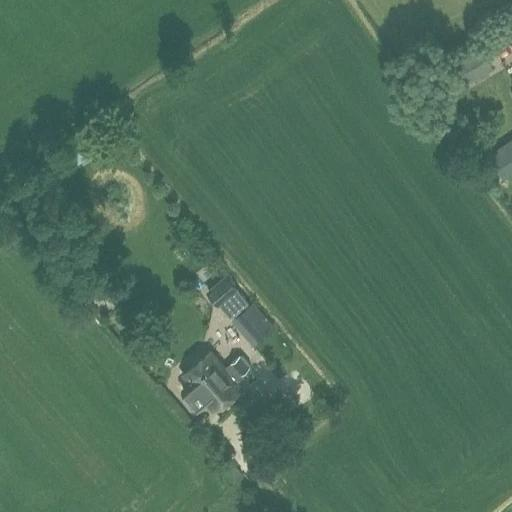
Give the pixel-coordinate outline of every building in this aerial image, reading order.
[(464,84),(492,67),(480,45),(451,62),(464,84)] [(511,139),(489,156),(503,177),(511,171),(511,139)] [(228,274),(208,291),(218,304),(219,303),(231,317),(249,301),(238,287),(239,287),(228,274)] [(236,315),(257,341),(275,326),(253,300),(236,315)] [(235,379),(250,366),(240,354),(225,367),(210,350),(183,373),(190,381),(181,388),(199,408),(207,401),(215,410),(241,386),(235,379)] [(296,369),(276,382),(290,404),(310,391),(296,369)]
